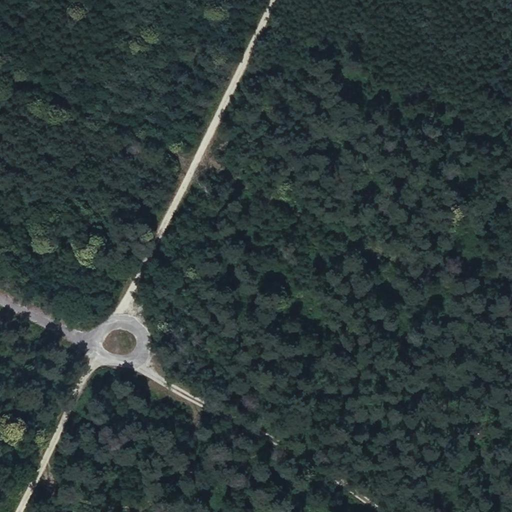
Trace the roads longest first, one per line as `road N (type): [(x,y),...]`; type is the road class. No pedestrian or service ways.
road 1 (track): [(116,319),(275,0)]
road 2 (track): [(123,362),(305,452),(386,511)]
road 3 (track): [(22,511),(102,354)]
road 4 (track): [(116,319),(139,333),(132,359),(102,354),(97,339),(109,322)]
